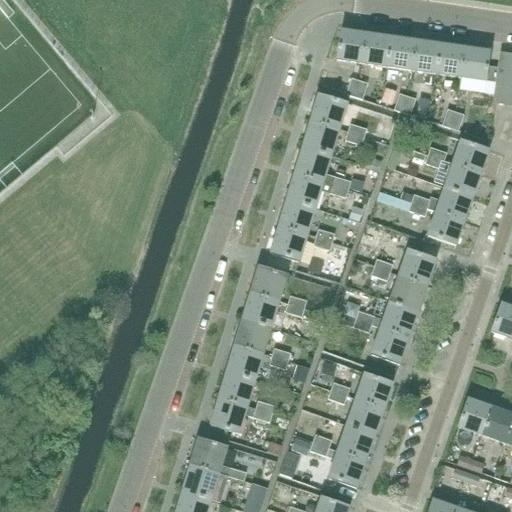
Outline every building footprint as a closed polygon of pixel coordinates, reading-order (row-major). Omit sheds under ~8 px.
[(361,66),(366,36),(340,33),(336,62),(361,66)] [(386,69),(390,40),(366,36),(361,66),(386,69)] [(411,73),(415,43),(390,40),(386,69),(411,73)] [(436,76),(440,47),(415,43),(411,73),(436,76)] [(460,79),(465,50),(440,47),(436,76),(460,79)] [(485,82),(487,70),(490,54),(465,50),(460,79),(485,83),(485,82)] [(511,107),(511,63),(501,62),(499,72),(487,70),(485,82),(497,84),(494,105),(511,107)] [(356,100),(359,83),(351,80),(346,97),(356,100)] [(359,83),(356,100),(362,102),(367,86),(359,83)] [(385,95),(382,103),(391,106),(394,98),(394,97),(385,94),(385,95)] [(405,116),(407,99),(399,96),(394,113),(405,116)] [(338,132),(346,106),(318,97),(310,124),(338,132)] [(407,99),(405,116),(410,118),(415,102),(407,99)] [(453,132),(455,115),(448,112),(442,128),(453,132)] [(455,115),(453,132),(458,134),(463,118),(455,115)] [(330,159),(338,132),(310,124),(302,150),(330,159)] [(347,135),(363,140),(366,132),(350,127),(347,135)] [(361,148),(363,140),(347,135),(345,143),(361,148)] [(480,177),(488,153),(460,143),(452,167),(480,177)] [(322,185),(330,159),(302,150),(294,176),(322,185)] [(427,158),(443,164),(446,155),(430,150),(427,158)] [(440,171),(443,164),(427,158),(424,166),(440,171)] [(379,174),(382,164),(368,160),(365,169),(379,174)] [(472,200),(480,177),(452,167),(444,191),(472,200)] [(314,211),(322,185),(294,176),(286,203),(314,211)] [(332,187),(348,192),(350,184),(334,179),(332,187)] [(345,200),(348,192),(332,187),(329,195),(345,200)] [(463,224),(472,200),(444,191),(435,214),(463,224)] [(408,213),(411,205),(379,195),(377,201),(408,213)] [(411,205),(426,211),(429,203),(413,198),(411,205)] [(306,237),(314,211),(286,203),(278,229),(306,237)] [(424,219),(426,211),(411,205),(408,213),(424,219)] [(455,248),(463,224),(435,214),(427,238),(455,248)] [(298,264),(306,237),(278,229),(270,256),(298,264)] [(315,240),(332,245),(334,236),(318,232),(315,240)] [(329,253),(332,245),(315,240),(313,248),(329,253)] [(426,288),(435,262),(407,252),(398,278),(426,288)] [(373,270),(389,275),(392,268),(381,264),(376,262),(374,268),(373,270)] [(286,277),(266,271),(258,269),(250,295),(278,304),(286,277)] [(387,284),(389,275),(373,270),(371,278),(387,284)] [(417,314),(426,288),(398,278),(389,304),(417,314)] [(270,330),(278,304),(250,295),(242,322),(270,330)] [(287,307),(303,312),(306,303),(289,298),(287,307)] [(408,340),(417,314),(389,304),(380,330),(408,340)] [(511,340),(511,309),(500,306),(491,333),(511,340)] [(301,319),(303,312),(287,307),(285,315),(301,319)] [(336,314),(333,322),(352,329),(355,321),(336,314)] [(355,321),(371,327),(374,319),(358,314),(355,321)] [(368,335),(371,327),(355,321),(352,329),(368,335)] [(262,357),(270,330),(242,322),(234,348),(262,357)] [(399,366),(408,340),(380,330),(371,357),(399,366)] [(254,383),(262,357),(234,348),(226,374),(254,383)] [(271,359),(287,364),(290,356),(274,351),(271,359)] [(285,372),(287,364),(271,359),(269,367),(285,372)] [(246,409),(254,383),(226,374),(218,401),(246,409)] [(383,412),(392,385),(364,376),(355,402),(383,412)] [(330,394),(345,399),(348,391),(333,385),(330,394)] [(343,407),(345,399),(330,394),(327,402),(343,407)] [(238,436),(246,409),(218,401),(210,428),(238,436)] [(491,410),(471,403),(467,401),(457,429),(481,438),(491,410)] [(374,438),(383,412),(355,402),(346,428),(374,438)] [(255,412),(271,417),(274,408),(258,404),(255,412)] [(504,446),(511,423),(511,417),(491,410),(481,438),(504,446)] [(269,425),(271,417),(255,412),(253,420),(269,425)] [(365,464),(374,438),(346,428),(337,454),(365,464)] [(314,438),(312,445),(327,451),(330,443),(314,438)] [(243,483),(246,475),(220,467),(226,449),(198,441),(190,467),(227,479),(243,483)] [(280,457),(283,448),(269,444),(266,453),(280,457)] [(325,459),(327,451),(312,445),(309,454),(325,459)] [(356,490),(365,464),(337,454),(328,480),(356,490)] [(469,471),(472,463),(460,459),(457,467),(469,471)] [(472,463),(469,471),(481,476),(483,467),(472,463)] [(219,505),(225,486),(227,479),(190,467),(182,494),(210,502),(219,505)] [(464,484),(467,476),(455,472),(452,480),(464,484)] [(467,476),(464,484),(476,489),(479,480),(467,476)] [(206,511),(210,502),(182,494),(176,511),(206,511)] [(347,511),(349,509),(321,500),(316,511),(347,511)] [(454,511),(455,511),(432,502),(428,511),(454,511)]
